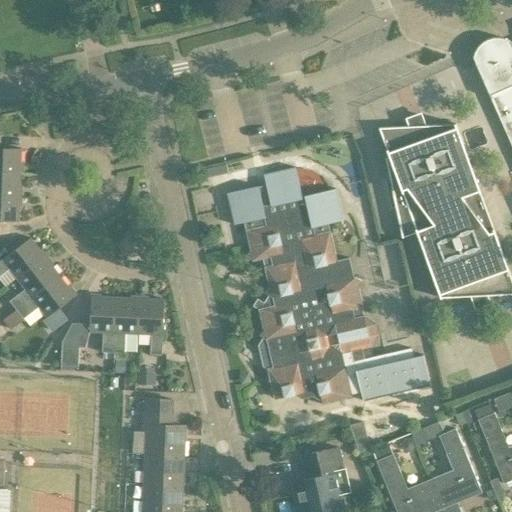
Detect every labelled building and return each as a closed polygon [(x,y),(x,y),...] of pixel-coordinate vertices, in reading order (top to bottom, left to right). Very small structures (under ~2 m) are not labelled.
[(511,45),(511,46),(510,41),(504,39),(498,37),(492,38),(486,39),(481,42),(477,47),(474,52),(472,58),(511,148),(511,45)] [(385,159),(402,238),(416,232),(440,298),(470,296),(473,305),(489,300),(487,295),(511,294),(511,281),(455,124),(425,125),(422,116),(406,122),(408,126),(378,128),(389,157),(385,159)] [(0,172),(19,174),(20,149),(0,148),(0,172)] [(257,186),(226,193),(233,224),(243,222),(249,250),(245,256),(251,260),(252,261),(261,259),(268,287),(264,293),(268,295),(263,302),(256,298),(251,306),(258,310),(262,329),(258,336),(261,338),(257,345),(262,367),(265,369),(266,369),(273,400),(294,395),(300,399),(312,396),(317,400),(320,399),(321,405),(352,398),(351,394),(361,392),(363,400),(430,385),(423,354),(413,356),(411,348),(372,357),(370,347),(371,347),(379,334),(376,324),(364,316),(358,287),(362,282),(355,278),(355,276),(353,277),(349,258),(336,261),(327,224),(342,220),(335,189),(303,196),(304,197),(301,197),(294,167),(263,174),(265,185),(257,187),(257,186)] [(0,197),(18,198),(19,174),(0,172),(0,197)] [(0,221),(17,223),(18,198),(0,197),(0,221)] [(0,276),(8,270),(16,280),(44,258),(29,239),(0,260),(0,276)] [(15,311),(59,277),(44,258),(16,280),(24,290),(8,302),(15,311)] [(74,297),(59,277),(15,311),(22,320),(38,308),(46,319),(74,297)] [(100,354),(111,354),(114,299),(89,298),(88,333),(101,334),(100,354)] [(114,299),(111,354),(123,355),(124,335),(136,336),(138,300),(114,299)] [(163,302),(138,300),(136,336),(149,336),(148,356),(160,357),(163,302)] [(15,311),(2,322),(9,332),(22,322),(22,320),(15,311)] [(78,366),(78,347),(62,346),(61,365),(78,366)] [(125,361),(115,360),(115,372),(125,373),(125,361)] [(155,386),(156,373),(138,372),(137,385),(155,386)] [(144,456),(182,458),(183,428),(170,427),(171,402),(143,401),(143,414),(142,434),(145,434),(144,456)] [(511,446),(508,448),(493,413),(492,414),(488,404),(473,410),(477,420),(503,483),(511,479),(511,446)] [(468,409),(462,412),(467,424),(473,421),(468,409)] [(412,432),(417,444),(426,440),(421,428),(412,432)] [(453,470),(429,480),(442,511),(460,511),(456,502),(481,492),(455,428),(438,435),(453,470)] [(404,442),(402,447),(403,451),(407,454),(412,452),(414,448),(413,443),(408,441),(404,442)] [(442,511),(429,480),(407,489),(393,454),(376,460),(397,511),(442,511)] [(144,456),(143,486),(180,488),(182,458),(144,456)] [(344,511),(340,491),(347,489),(343,470),(292,482),(299,511),(344,511)] [(179,511),(180,488),(143,486),(141,511),(179,511)]
